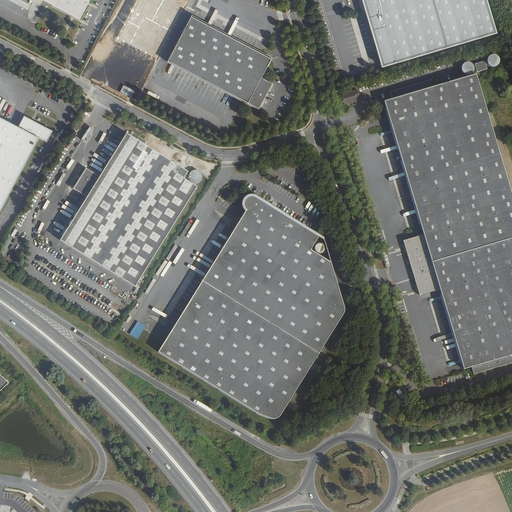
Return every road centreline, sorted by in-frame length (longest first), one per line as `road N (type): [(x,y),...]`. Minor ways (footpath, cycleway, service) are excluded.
road 1 (primary): [(320,452),(280,455),(0,284)]
road 2 (unclassified): [(318,132),(212,152),(0,42)]
road 3 (primary): [(224,511),(123,395),(0,290)]
road 4 (primary): [(0,310),(110,406),(202,511)]
road 5 (unknown): [(29,233),(34,271),(106,317),(118,299),(37,247)]
road 6 (unclassified): [(380,360),(378,310),(318,132)]
road 7 (primary): [(0,339),(97,447),(102,470),(90,488)]
road 8 (unknown): [(227,170),(140,317)]
road 9 (unknown): [(104,97),(29,233)]
road 10 (unknown): [(318,123),(349,114),(379,87),(457,62)]
road 11 (unknown): [(189,0),(155,74),(217,109)]
road 12 (unknown): [(367,136),(402,271)]
road 13 (unknown): [(378,370),(425,387),(511,363)]
road 14 (unclassified): [(318,132),(317,88),(292,0)]
